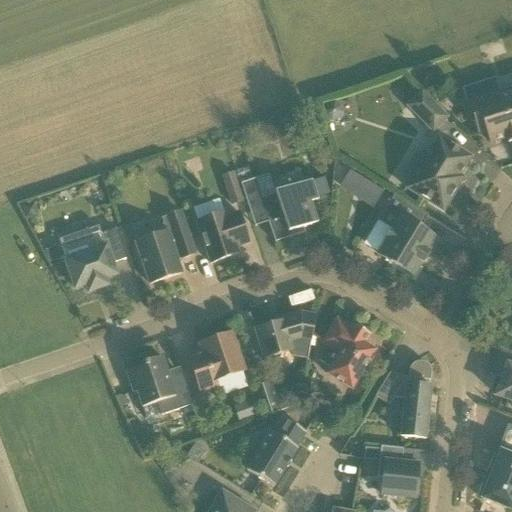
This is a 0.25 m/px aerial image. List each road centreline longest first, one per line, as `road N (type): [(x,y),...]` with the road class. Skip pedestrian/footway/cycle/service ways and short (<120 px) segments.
road 1 (residential): [(426,342),(342,294),(300,285),(0,375)]
road 2 (residential): [(431,511),(443,373),(426,342)]
road 3 (residential): [(426,342),(475,244),(511,219)]
